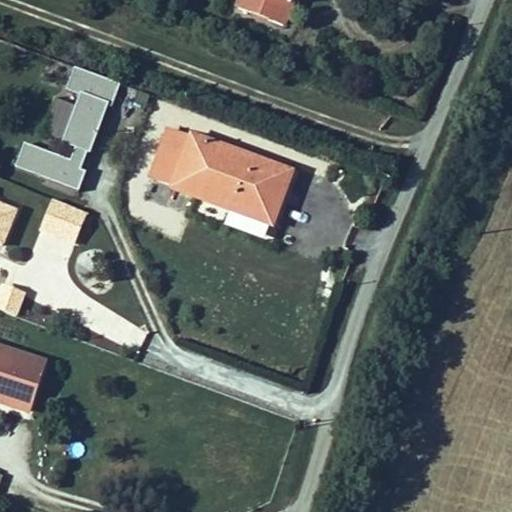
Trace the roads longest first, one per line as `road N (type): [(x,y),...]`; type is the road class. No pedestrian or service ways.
road 1 (unclassified): [(486,0),(355,315),(300,511)]
road 2 (unknown): [(330,416),(148,346)]
